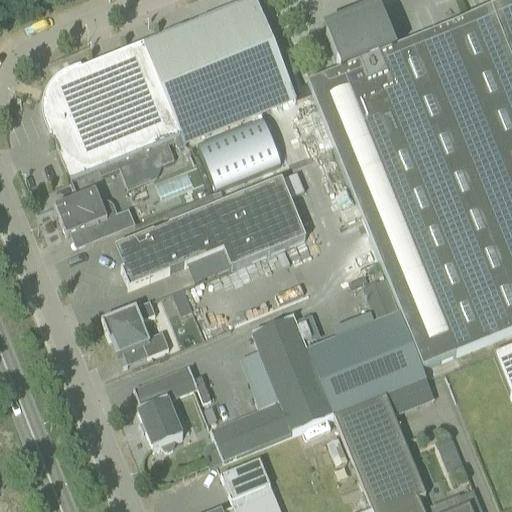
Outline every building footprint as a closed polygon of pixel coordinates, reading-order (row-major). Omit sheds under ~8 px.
[(183,151),(295,105),(254,3),(80,73),(79,71),(76,73),(77,75),(68,78),(60,83),(54,88),(48,96),(45,104),(43,113),(44,122),(46,130),(50,139),(47,140),(49,143),(51,143),(68,186),(179,141),(183,151)] [(385,285),(421,374),(454,361),(511,337),(511,5),(471,22),(394,53),(379,17),(325,40),(339,75),(305,89),(330,150),(380,273),(385,285)] [(261,124),(196,150),(215,196),(279,170),(261,124)] [(165,147),(97,175),(99,180),(117,173),(126,195),(155,183),(161,170),(173,165),(167,150),(165,147)] [(280,185),(113,253),(122,275),(119,276),(127,295),(221,256),(229,275),(304,244),(288,204),(303,198),(295,179),(280,185)] [(56,222),(57,222),(65,242),(86,234),(92,248),(134,232),(128,216),(115,221),(112,214),(109,210),(104,208),(99,208),(94,196),(64,208),(63,207),(62,207),(62,209),(54,212),(57,221),(56,221),(56,222)] [(240,460),(333,423),(384,402),(425,385),(421,374),(385,285),(361,296),(373,328),(305,356),(300,341),(292,323),(251,339),(279,409),(209,438),(221,468),(240,460)] [(100,327),(100,328),(107,346),(110,345),(117,361),(142,351),(147,364),(168,355),(161,338),(147,344),(140,327),(154,321),(149,308),(100,327)] [(511,350),(492,358),(509,400),(511,407),(511,436),(511,350)] [(160,452),(161,453),(163,455),(165,456),(167,456),(169,455),(170,454),(172,453),(172,451),(172,449),(172,447),(181,443),(173,424),(175,423),(176,422),(177,420),(177,418),(177,416),(176,414),(174,413),(172,412),(170,412),(168,412),(165,405),(196,393),(188,374),(132,396),(138,410),(138,411),(139,411),(141,414),(136,416),(152,455),(160,452)] [(424,501),(417,482),(384,402),(333,423),(368,511),(420,511),(417,504),(424,501)] [(337,443),(326,448),(335,470),(346,466),(337,443)] [(451,447),(437,453),(440,461),(455,455),(451,447)] [(276,511),(258,466),(219,482),(231,511),(276,511)] [(478,511),(472,496),(445,507),(447,511),(478,511)]
